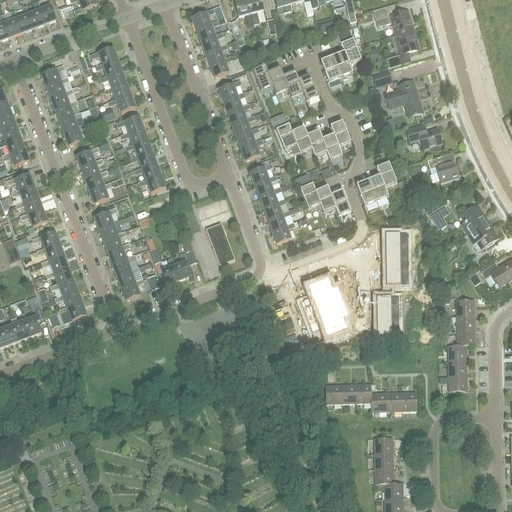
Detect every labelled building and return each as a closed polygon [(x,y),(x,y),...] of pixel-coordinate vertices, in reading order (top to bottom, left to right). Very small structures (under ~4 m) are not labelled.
[(38,12),(43,27),(55,23),(50,8),(40,11),(37,4),(39,3),(38,0),(30,0),(36,13),(38,12)] [(80,0),(77,1),(78,3),(80,10),(73,13),(75,18),(83,15),(82,13),(96,8),(93,0),(80,0)] [(259,0),(252,0),(247,1),(253,27),(260,25),(257,15),(263,13),(259,0)] [(292,13),(290,6),(288,0),(274,0),(277,9),(276,10),(277,12),(271,14),(273,21),(275,26),(281,25),(278,16),(292,13)] [(247,28),(253,27),(247,1),(235,4),(238,19),(245,18),(247,28)] [(351,1),(345,2),(350,25),(356,24),(355,18),(351,1)] [(308,18),(314,16),(310,3),(305,5),(308,18)] [(70,5),(70,4),(66,5),(67,6),(56,10),(61,22),(67,20),(65,14),(72,11),(70,5)] [(26,17),(24,17),(17,20),(12,7),(7,9),(12,22),(14,21),(20,36),(32,32),(26,17)] [(38,12),(36,13),(28,16),(26,8),(22,10),(24,17),(26,17),(32,32),(43,27),(38,12)] [(387,18),(384,9),(373,12),(378,29),(391,25),(394,37),(413,32),(408,18),(407,18),(405,13),(389,18),(389,17),(387,18)] [(207,18),(215,15),(213,11),(205,14),(205,16),(192,21),(196,33),(210,27),(210,26),(207,18)] [(0,17),(0,24),(1,26),(2,26),(8,41),(20,36),(14,21),(12,22),(5,24),(2,17),(0,17)] [(317,35),(338,30),(335,19),(314,24),(317,35)] [(276,30),(275,26),(273,21),(267,23),(271,37),(277,35),(276,30)] [(236,41),(238,40),(242,38),(236,22),(230,24),(233,34),(236,41)] [(215,39),(214,38),(211,30),(219,27),(218,23),(210,26),(210,27),(196,33),(201,45),(215,39)] [(413,32),(394,37),(400,56),(387,60),(390,70),(411,64),(409,54),(417,51),(415,47),(417,46),(413,32)] [(219,51),(218,49),(216,42),(223,39),(222,35),(214,38),(215,39),(201,45),(205,56),(219,51)] [(349,67),(350,66),(361,62),(353,41),(341,46),(344,54),(349,67)] [(224,63),(223,61),(220,53),(228,50),(226,46),(218,49),(219,51),(205,56),(209,68),(224,63)] [(103,68),(117,62),(113,50),(98,55),(98,54),(90,57),(92,61),(99,58),(102,66),(103,68)] [(353,75),(350,66),(349,67),(344,54),(333,59),(341,80),(353,75)] [(84,72),(92,70),(88,58),(80,61),(84,72)] [(224,63),(209,68),(214,80),(228,75),(224,65),(232,62),(231,58),(223,61),(224,63)] [(329,84),(341,80),(333,59),(321,64),(329,84)] [(107,80),(122,74),(117,62),(103,68),(102,66),(94,69),(96,73),(104,70),(106,78),(107,80)] [(61,84),(60,82),(57,74),(65,71),(63,67),(55,70),(56,72),(42,77),(46,89),(61,84)] [(268,75),(265,67),(253,72),(261,92),(272,87),(268,75)] [(283,78),(280,70),(268,75),(272,87),(276,96),(288,91),(283,78)] [(376,90),(393,85),(388,71),(372,77),(376,90)] [(396,80),(405,77),(403,71),(394,74),(396,80)] [(112,91),(126,86),(122,74),(107,80),(106,78),(99,80),(101,85),(103,84),(105,91),(111,89),(112,91)] [(298,82),(299,82),(295,74),(283,78),(288,91),(291,99),(303,94),(298,82)] [(298,82),(303,94),(306,103),(318,98),(310,78),(299,82),(298,82)] [(64,94),(61,86),(69,83),(68,79),(60,82),(61,84),(46,89),(50,101),(65,96),(64,94)] [(237,99),(236,97),(234,90),(241,87),(240,82),(232,85),(232,87),(218,92),(222,104),(237,99)] [(422,114),(412,83),(398,87),(399,92),(384,96),(389,110),(404,106),(407,119),(422,114)] [(116,103),(131,98),(126,86),(112,91),(111,89),(105,91),(103,92),(105,97),(113,94),(115,101),(116,103)] [(64,94),(65,96),(50,101),(55,113),(69,107),(69,106),(66,98),(73,95),(72,91),(64,94)] [(241,111),(241,109),(238,101),(246,99),(244,94),(236,97),(237,99),(222,104),(227,116),(241,111)] [(116,103),(115,101),(108,104),(109,108),(117,106),(121,115),(135,110),(131,98),(116,103)] [(73,117),(71,110),(78,107),(76,103),(75,103),(69,106),(69,107),(55,113),(59,125),(74,119),(73,117)] [(0,119),(11,115),(7,104),(0,106),(0,119)] [(250,110),(248,106),(241,109),(241,111),(227,116),(231,128),(246,122),(245,121),(242,113),(250,110)] [(103,124),(115,120),(112,110),(100,114),(103,124)] [(253,118),(254,122),(255,122),(266,118),(264,113),(253,118)] [(78,131),(78,129),(75,122),(83,119),(81,114),(73,117),(74,119),(59,125),(64,136),(78,131)] [(1,132),(16,127),(11,115),(0,119),(0,128),(1,131),(1,132)] [(254,122),(253,118),(245,121),(246,122),(231,128),(236,140),(250,134),(250,133),(247,125),(254,122)] [(128,136),(143,131),(138,119),(124,124),(123,123),(116,126),(117,130),(125,127),(127,134),(128,136)] [(334,136),(339,149),(350,144),(342,123),(330,128),(333,136),(334,136)] [(83,143),(79,134),(87,131),(85,126),(78,129),(78,131),(64,136),(68,148),(83,143)] [(291,134),(292,134),(289,126),(276,131),(285,151),(296,147),(291,134)] [(6,144),(20,139),(16,127),(1,132),(1,131),(0,131),(0,136),(2,135),(5,143),(6,144)] [(426,134),(424,127),(406,132),(410,145),(420,141),(424,152),(442,146),(437,131),(426,134)] [(306,138),(307,138),(304,129),(292,134),(291,134),(296,147),(300,155),(311,150),(306,138)] [(255,146),(254,144),(251,137),(259,134),(257,130),(250,133),(250,134),(236,140),(240,152),(255,146)] [(132,148),(147,143),(143,131),(128,136),(127,134),(120,137),(122,142),(129,139),(132,146),(132,148)] [(321,141),(322,141),(319,133),(307,138),(306,138),(311,150),(315,158),(326,154),(321,141)] [(342,157),(339,149),(334,136),(333,136),(322,141),(321,141),(326,154),(330,162),(342,157)] [(274,144),(272,138),(264,141),(266,146),(274,144)] [(10,156),(24,151),(20,139),(6,144),(5,143),(0,144),(0,149),(7,147),(10,155),(10,156)] [(100,154),(110,150),(107,141),(97,145),(100,154)] [(255,146),(240,152),(245,163),(259,158),(256,149),(264,146),(262,142),(254,144),(255,146)] [(137,160),(151,155),(147,143),(132,148),(132,146),(124,149),(126,153),(133,150),(136,158),(137,160)] [(95,165),(94,163),(91,156),(99,153),(98,149),(90,152),(90,153),(76,159),(81,171),(95,165)] [(10,156),(10,155),(2,158),(6,169),(14,166),(15,168),(29,163),(24,151),(10,156)] [(141,172),(156,167),(151,155),(137,160),(136,158),(129,161),(130,165),(138,163),(141,170),(141,172)] [(430,171),(436,170),(441,185),(458,180),(453,163),(444,165),(442,158),(427,163),(430,171)] [(96,168),(104,165),(102,160),(94,163),(95,165),(81,171),(85,182),(99,177),(99,175),(96,168)] [(268,182),(267,180),(265,173),(272,170),(271,166),(269,166),(268,162),(252,168),(254,174),(249,176),(254,188),(268,182)] [(384,190),(385,190),(397,185),(389,164),(376,169),(379,178),(384,190)] [(141,172),(141,170),(133,173),(135,177),(136,176),(136,177),(143,174),(146,182),(145,182),(146,184),(160,179),(156,167),(141,172)] [(104,189),(103,187),(100,180),(108,177),(106,172),(99,175),(99,177),(85,182),(90,194),(104,189)] [(19,193),(34,188),(30,176),(15,181),(15,180),(7,183),(8,187),(16,184),(19,192),(19,193)] [(273,194),(272,192),(269,185),(277,182),(275,178),(267,180),(268,182),(254,188),(258,199),(273,194)] [(388,198),(385,190),(384,190),(379,178),(368,182),(376,203),(388,198)] [(145,182),(139,184),(137,185),(139,189),(147,186),(150,196),(165,191),(160,179),(146,184),(145,182)] [(364,207),(376,203),(368,182),(356,187),(364,207)] [(90,194),(94,206),(109,201),(105,191),(113,188),(111,184),(103,187),(104,189),(90,194)] [(315,194),(316,194),(312,185),(300,190),(308,211),(320,206),(315,194)] [(279,189),(281,194),(292,190),(290,186),(279,189)] [(24,205),(38,200),(34,188),(19,193),(19,192),(11,195),(13,199),(20,196),(23,204),(24,205)] [(273,197),(281,194),(279,189),(272,192),(273,194),(258,199),(263,211),(277,206),(276,204),(273,197)] [(336,210),(331,197),(328,189),(316,194),(315,194),(320,206),(323,215),(336,210)] [(411,195),(415,202),(423,200),(418,191),(411,195)] [(336,210),(339,218),(351,213),(343,192),(331,197),(336,210)] [(28,217),(43,211),(38,200),(24,205),(23,204),(16,207),(17,211),(25,208),(28,215),(28,217)] [(281,218),(281,216),(278,208),(285,206),(284,202),(276,204),(277,206),(263,211),(267,223),(281,218)] [(467,237),(488,224),(478,207),(461,217),(465,224),(464,224),(464,225),(461,227),(467,237)] [(299,209),(288,213),(289,218),(300,214),(299,209)] [(113,227),(113,225),(112,225),(110,217),(118,214),(116,210),(108,213),(109,214),(94,219),(99,232),(113,227)] [(28,217),(28,215),(20,218),(22,223),(29,220),(33,229),(47,223),(43,211),(28,217)] [(446,227),(442,220),(437,212),(429,217),(439,231),(446,227)] [(282,220),(289,218),(288,213),(281,216),(281,218),(267,223),(272,235),(286,230),(285,228),(282,220)] [(293,225),(294,229),(295,229),(295,230),(308,225),(306,220),(293,225)] [(117,237),(114,229),(122,226),(120,222),(113,225),(113,227),(99,232),(103,244),(118,238),(117,237)] [(488,224),(467,237),(473,247),(478,244),(482,251),(498,241),(488,224)] [(7,235),(12,233),(9,225),(3,227),(7,235)] [(293,225),(285,228),(286,230),(272,235),(276,247),(290,242),(287,232),(294,230),(294,229),(293,225)] [(219,267),(234,262),(221,226),(206,231),(208,238),(219,267)] [(45,252),(59,246),(55,234),(41,239),(41,238),(33,241),(34,246),(42,243),(45,250),(45,252)] [(121,248),(119,241),(126,238),(125,234),(117,237),(118,238),(103,244),(108,255),(122,250),(121,248)] [(407,236),(385,236),(385,249),(407,249),(407,236)] [(19,253),(30,248),(26,239),(15,243),(19,253)] [(4,249),(16,245),(15,243),(14,240),(2,244),(4,249)] [(190,267),(197,264),(189,241),(182,244),(186,254),(186,255),(190,267)] [(6,254),(18,250),(16,245),(4,249),(6,254)] [(123,253),(131,250),(129,245),(121,248),(122,250),(108,255),(112,267),(127,262),(126,260),(123,253)] [(50,263),(64,258),(59,246),(45,252),(45,250),(32,255),(33,256),(37,258),(46,254),(49,262),(50,263)] [(407,249),(385,249),(386,262),(408,262),(407,249)] [(8,259),(19,254),(18,250),(6,254),(8,259)] [(151,255),(150,255),(155,267),(161,264),(162,264),(161,260),(159,256),(158,253),(158,252),(156,252),(151,254),(151,255)] [(19,254),(8,259),(11,265),(22,261),(19,254)] [(175,268),(173,268),(179,283),(191,279),(185,264),(187,264),(184,256),(179,257),(182,265),(175,268)] [(131,274),(130,272),(127,264),(135,261),(134,257),(126,260),(127,262),(112,267),(117,279),(131,274)] [(64,258),(50,263),(49,262),(41,265),(42,267),(43,269),(51,266),(54,274),(54,275),(68,270),(64,258)] [(164,272),(161,273),(165,282),(167,288),(179,283),(173,268),(175,268),(172,260),(170,261),(167,262),(170,270),(164,272)] [(408,262),(386,262),(386,275),(408,274),(408,262)] [(495,265),(480,274),(485,282),(492,277),(496,285),(499,289),(511,281),(511,264),(511,262),(498,270),(495,265)] [(35,268),(29,270),(30,274),(41,270),(43,269),(42,267),(41,265),(35,268)] [(136,285),(135,284),(132,276),(140,274),(144,273),(142,268),(130,272),(131,274),(117,279),(121,291),(136,285)] [(73,282),(68,270),(54,275),(54,274),(41,279),(42,281),(44,282),(55,278),(58,286),(59,287),(73,282)] [(386,288),(408,287),(408,274),(386,275),(386,288)] [(474,288),(481,283),(476,274),(469,279),(474,288)] [(152,293),(159,289),(155,277),(147,280),(152,293)] [(136,285),(121,291),(125,303),(140,298),(137,288),(144,286),(142,281),(135,284),(136,285)] [(63,299),(77,294),(73,282),(59,287),(58,286),(50,289),(52,293),(60,290),(63,297),(63,299)] [(311,300),(301,304),(313,335),(323,331),(327,341),(347,333),(343,322),(348,320),(337,292),(332,294),(328,283),(308,290),(311,300)] [(44,290),(37,293),(42,305),(49,303),(44,290)] [(68,311),(81,305),(77,294),(63,299),(63,297),(55,300),(56,305),(64,302),(67,309),(68,311)] [(398,299),(376,299),(377,312),(399,312),(398,299)] [(456,319),(475,319),(474,303),(455,304),(456,319)] [(18,305),(10,308),(12,312),(13,312),(15,315),(20,312),(19,309),(18,305)] [(68,311),(67,309),(59,312),(61,317),(69,314),(72,323),(86,318),(81,305),(68,311)] [(35,313),(37,318),(40,326),(46,324),(41,311),(35,313)] [(399,312),(377,312),(377,325),(399,325),(399,312)] [(53,329),(60,327),(56,316),(48,318),(53,329)] [(40,326),(37,318),(24,323),(30,339),(41,334),(38,327),(40,326)] [(456,334),(475,334),(475,319),(456,319),(456,334)] [(18,343),(30,339),(24,323),(12,327),(18,343)] [(377,338),(399,338),(399,325),(377,325),(377,338)] [(6,347),(18,343),(12,327),(0,331),(6,347)] [(456,349),(466,349),(475,349),(475,334),(456,334),(456,349)] [(448,364),(466,364),(466,349),(456,349),(447,349),(448,364)] [(448,380),(467,379),(466,364),(448,364),(448,380)] [(467,379),(448,380),(448,395),(467,394),(467,379)] [(371,406),(371,396),(370,387),(355,388),(356,406),(371,406)] [(325,406),(341,406),(340,388),(325,388),(325,406)] [(355,388),(340,388),(341,406),(349,406),(356,406),(355,388)] [(401,396),(401,414),(417,414),(416,395),(401,396)] [(371,415),(386,414),(386,396),(371,396),(371,406),(371,415)] [(386,414),(401,414),(401,396),(386,396),(386,414)] [(374,457),(393,457),(393,442),(374,442),(374,457)] [(374,472),(393,472),(393,457),(374,457),(374,472)] [(374,487),(393,487),(393,472),(374,472),(374,487)] [(384,502),(403,502),(403,487),(393,487),(374,487),(374,488),(384,488),(384,502)] [(384,511),(402,511),(403,502),(384,502),(384,511)]
